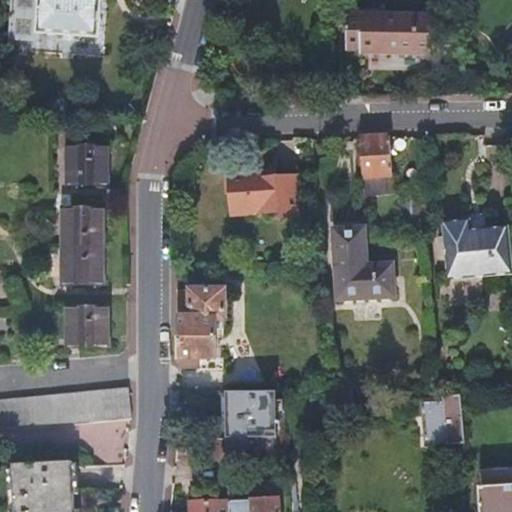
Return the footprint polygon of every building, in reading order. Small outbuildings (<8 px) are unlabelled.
[(39,0),(38,33),(99,36),(100,0),(39,0)] [(349,10),(347,48),(353,48),(354,51),(433,50),(434,10),(349,10)] [(388,136),(357,137),(359,195),(389,194),(388,136)] [(67,145),(66,185),(106,186),(107,146),(67,145)] [(225,171),(226,214),(275,213),(275,220),(298,219),(297,175),(275,175),(275,169),(225,171)] [(424,188),(400,188),(400,227),(424,227),(424,188)] [(101,210),(61,210),(62,286),(102,286),(101,210)] [(461,237),(476,237),(477,222),(462,222),(462,227),(461,237)] [(501,238),(476,237),(461,237),(462,227),(438,226),(437,281),(500,283),(501,238)] [(360,248),(360,227),(327,229),(330,300),(388,299),(387,263),(361,264),(360,248)] [(176,361),(176,369),(199,369),(199,360),(214,360),(214,322),(223,322),(223,292),(188,293),(188,318),(176,319),(176,361)] [(188,293),(176,294),(176,319),(188,318),(188,293)] [(108,309),(68,310),(69,348),(109,346),(108,309)] [(0,432),(127,418),(132,417),(128,389),(0,402),(0,432)] [(280,433),(279,392),(224,393),(228,468),(253,467),(251,434),(280,433)] [(459,396),(440,397),(441,398),(445,442),(463,441),(459,396)] [(441,398),(418,399),(422,445),(445,442),(441,398)] [(325,432),(324,407),(306,408),(307,433),(325,432)] [(74,511),(72,463),(12,466),(14,511),(74,511)] [(511,511),(511,467),(480,470),(480,487),(478,487),(479,511),(511,511)] [(278,511),(278,502),(233,504),(233,511),(278,511)]
